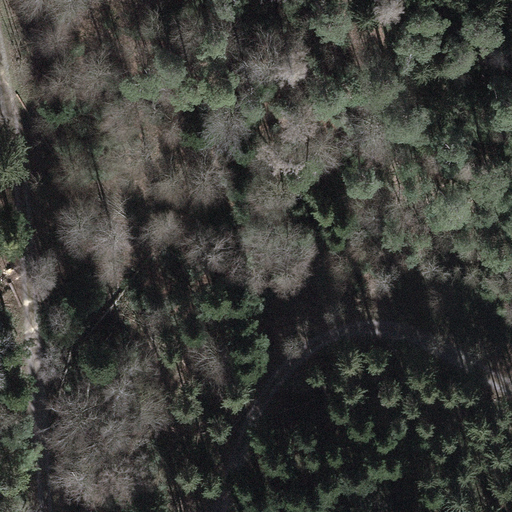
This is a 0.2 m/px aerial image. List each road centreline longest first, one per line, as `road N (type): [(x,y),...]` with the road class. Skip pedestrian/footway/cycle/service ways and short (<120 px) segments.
road 1 (track): [(0,49),(38,244),(59,511)]
road 2 (track): [(235,511),(310,324),(395,300),(511,346)]
